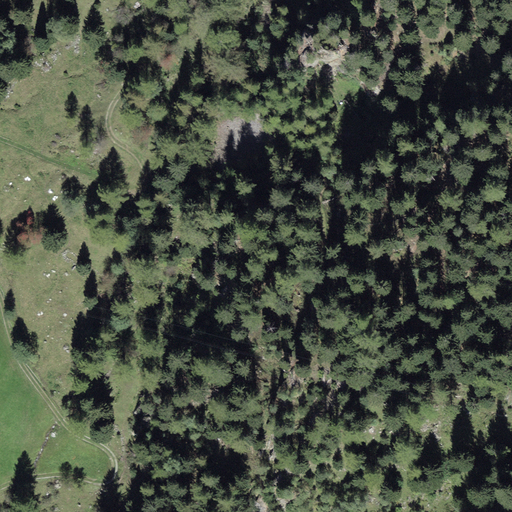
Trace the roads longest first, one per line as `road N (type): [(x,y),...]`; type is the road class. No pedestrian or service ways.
road 1 (track): [(0,139),(130,190),(143,185),(143,165),(112,137),(109,116),(149,53),(148,0)]
road 2 (track): [(0,488),(47,475),(103,483),(115,467),(104,447),(64,422),(26,371),(0,296)]
